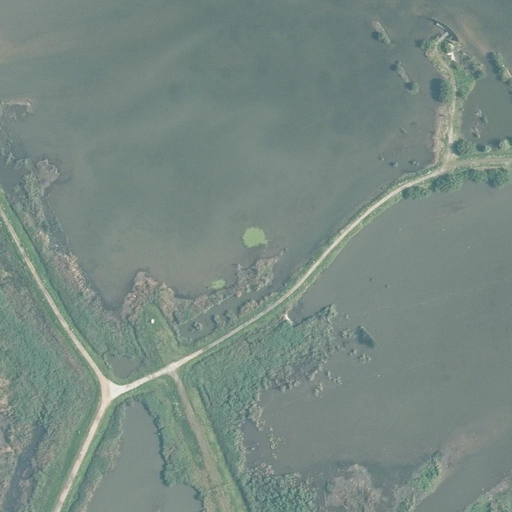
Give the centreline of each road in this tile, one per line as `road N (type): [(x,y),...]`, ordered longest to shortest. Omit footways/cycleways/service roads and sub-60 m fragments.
road 1 (track): [(156,357),(265,287),(384,178),(435,155),(511,147)]
road 2 (track): [(0,224),(92,382)]
road 3 (track): [(156,357),(212,511)]
road 4 (track): [(35,511),(92,382)]
